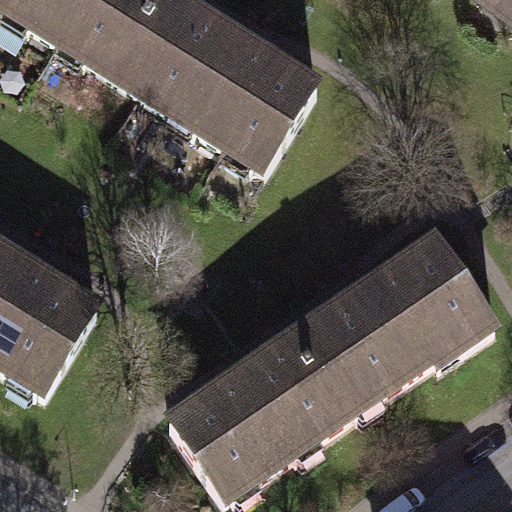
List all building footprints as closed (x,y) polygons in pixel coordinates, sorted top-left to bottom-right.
[(149,0),(0,0),(0,20),(132,103),(159,62),(137,48),(162,8),(149,0)] [(307,98),(162,8),(137,48),(159,62),(132,103),(256,180),(307,98)] [(428,255),(285,353),(339,431),(482,333),(428,255)] [(88,321),(0,267),(0,382),(36,405),(88,321)] [(285,353),(164,436),(216,511),(220,511),(339,431),(285,353)]
